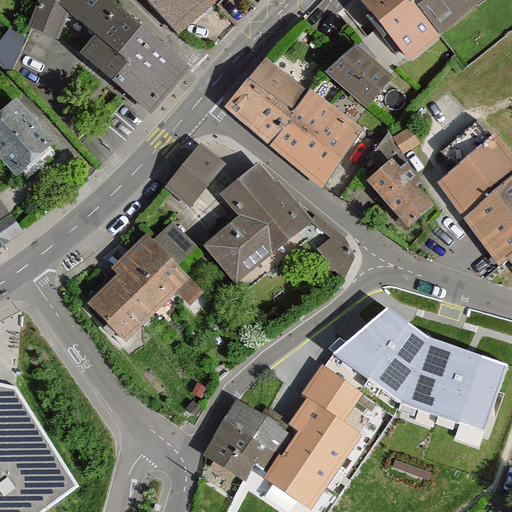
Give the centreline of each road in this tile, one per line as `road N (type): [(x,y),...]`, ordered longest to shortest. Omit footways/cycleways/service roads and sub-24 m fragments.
road 1 (residential): [(191,461),(232,387),(346,299),(385,252)]
road 2 (residential): [(191,461),(136,424),(24,267)]
road 3 (residential): [(385,252),(197,102)]
road 4 (tertiary): [(24,267),(116,191),(197,102)]
road 5 (residential): [(385,252),(415,271),(511,304)]
